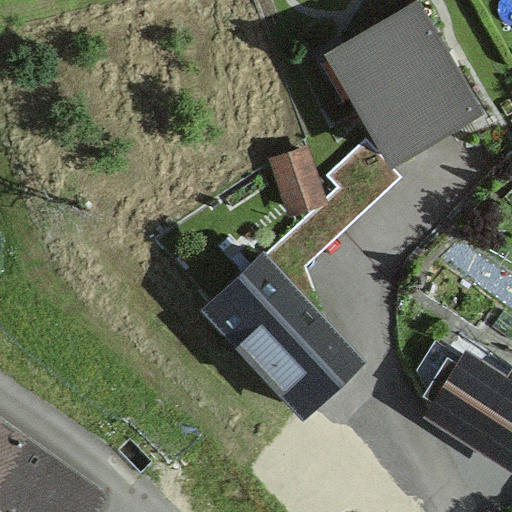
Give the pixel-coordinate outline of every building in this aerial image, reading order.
[(414,3),(300,62),(364,184),(478,124),(414,3)] [(306,395),(357,346),(258,243),(207,293),(306,395)] [(511,375),(467,348),(434,402),(511,450),(511,375)] [(395,511),(312,423),(215,511),(395,511)] [(0,511),(97,511),(105,502),(0,429),(0,511)]
